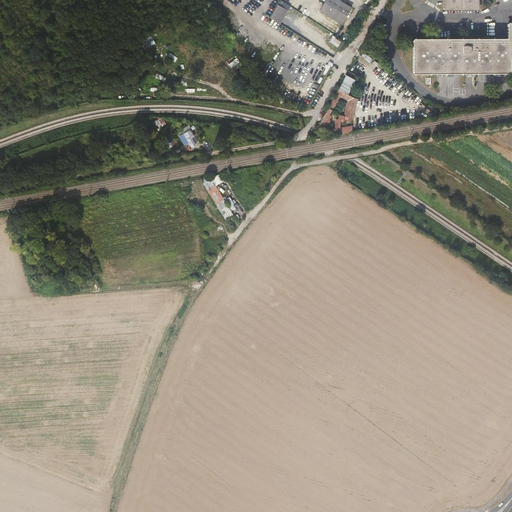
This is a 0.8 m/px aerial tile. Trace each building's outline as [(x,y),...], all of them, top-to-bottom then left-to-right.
[(280,0),(278,0),(271,19),(283,23),(290,4),(280,0)] [(327,0),(321,12),(343,24),(352,8),(338,0),(327,0)] [(444,0),(445,8),(477,8),(476,0),(444,0)] [(506,71),(506,55),(511,55),(511,22),(506,22),(507,38),(413,38),(413,71),(506,71)] [(334,36),(330,41),(337,46),(341,42),(334,36)] [(338,88),(328,107),(332,109),(340,95),(345,98),(347,93),(338,88)] [(338,132),(338,133),(353,131),(352,126),(339,128),(340,121),(342,121),(342,119),(345,119),(346,116),(349,117),(350,110),(353,111),(354,108),(351,107),(354,97),(350,94),(348,99),(345,109),(343,109),(341,115),(339,115),(339,118),(337,118),(335,127),(337,129),(330,129),(330,132),(338,132)] [(328,107),(323,116),(328,118),(332,110),(332,109),(328,107)] [(323,116),(318,125),(324,130),(329,119),(328,118),(323,116)] [(183,133),(192,147),(195,145),(190,137),(186,131),(183,133)] [(204,181),(224,219),(233,215),(217,185),(225,180),(221,172),(204,181)]
